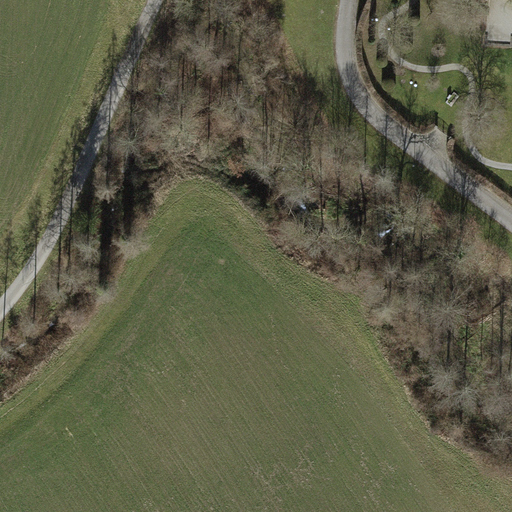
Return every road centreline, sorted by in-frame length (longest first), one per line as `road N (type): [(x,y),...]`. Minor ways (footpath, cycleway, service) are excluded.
road 1 (unclassified): [(161,0),(56,237),(0,320)]
road 2 (unclassified): [(352,0),(346,52),(364,106),(511,223)]
